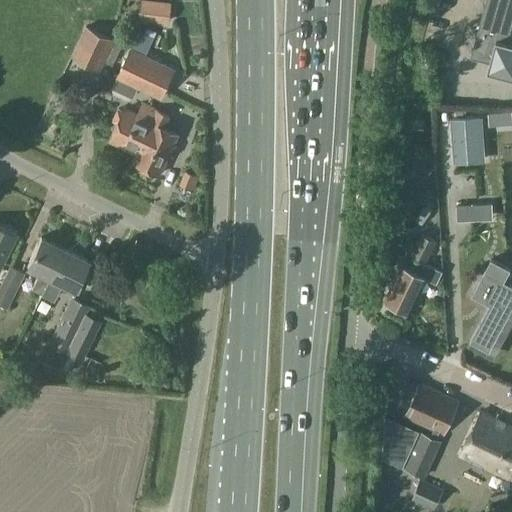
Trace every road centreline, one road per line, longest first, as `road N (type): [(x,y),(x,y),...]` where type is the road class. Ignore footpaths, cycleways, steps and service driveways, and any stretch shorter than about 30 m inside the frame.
road 1 (primary): [(289,511),(313,0)]
road 2 (primary): [(249,0),(248,233),(232,511)]
road 3 (unclassified): [(215,261),(213,0)]
road 4 (unclassified): [(177,511),(215,261)]
road 5 (unclassified): [(215,261),(0,153)]
road 6 (unclassified): [(347,324),(335,511)]
road 7 (residential): [(511,402),(347,324)]
